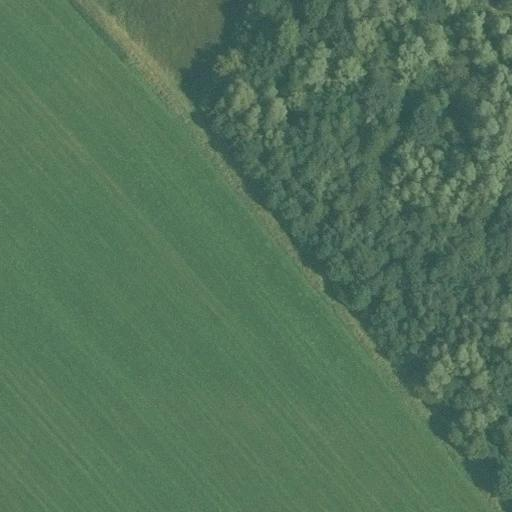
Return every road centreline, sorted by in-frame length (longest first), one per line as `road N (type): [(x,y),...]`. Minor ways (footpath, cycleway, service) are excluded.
road 1 (track): [(511,511),(164,84),(82,0)]
road 2 (track): [(402,381),(511,269)]
road 3 (track): [(184,110),(233,0)]
